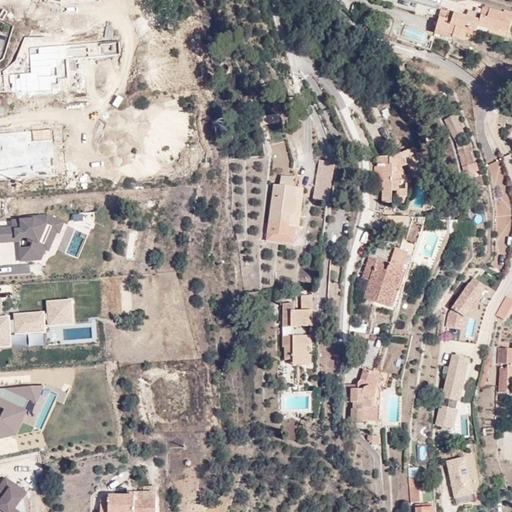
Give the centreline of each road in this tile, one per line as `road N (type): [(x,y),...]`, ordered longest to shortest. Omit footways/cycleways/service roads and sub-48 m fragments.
road 1 (unclassified): [(276,0),(339,145),(317,308)]
road 2 (unclassified): [(511,115),(456,70),(385,46),(342,18),(331,0)]
